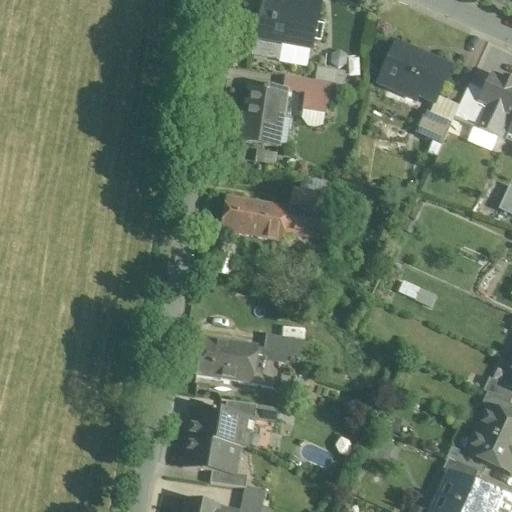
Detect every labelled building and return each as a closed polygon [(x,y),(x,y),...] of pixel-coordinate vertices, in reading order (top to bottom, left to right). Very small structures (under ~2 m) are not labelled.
[(321,2),(309,0),(298,0),(296,14),(318,18),(321,2)] [(296,14),(262,7),(253,56),(277,61),(280,46),(311,52),(318,18),(296,14)] [(450,70),(396,46),(378,87),(379,88),(382,81),(418,97),(418,99),(434,106),(450,70)] [(344,76),(317,71),(315,83),(330,86),(343,88),(344,76)] [(511,84),(492,75),(483,94),(478,105),(485,108),(475,130),(497,140),(507,118),(511,120),(511,84)] [(306,82),(284,78),(282,92),(284,92),(304,95),(306,82)] [(315,83),(306,82),(304,95),(301,113),(325,117),(330,86),(315,83)] [(469,87),(458,110),(453,121),(468,127),(478,105),(483,94),(469,87)] [(268,91),(249,88),(241,144),(278,150),(278,148),(276,148),(284,92),(282,92),(268,90),(268,91)] [(478,105),(468,127),(475,130),(485,108),(478,105)] [(451,126),(424,115),(414,136),(441,148),(451,126)] [(334,187),(305,181),(303,194),(332,200),(334,187)] [(511,189),(501,213),(511,217),(511,189)] [(289,212),(226,200),(226,201),(221,232),(220,232),(220,233),(282,245),(284,236),(323,243),(326,227),(327,227),(332,200),(303,194),(294,193),(294,191),(293,190),(289,212)] [(290,342),(266,337),(263,355),(287,359),(290,342)] [(257,350),(202,341),(196,378),(251,387),(255,362),(257,350)] [(277,365),(255,362),(251,387),(273,391),(277,365)] [(511,368),(503,387),(503,388),(511,392),(511,368)] [(503,387),(489,380),(483,394),(486,395),(510,406),(511,401),(511,392),(503,388),(503,387)] [(511,407),(510,406),(486,395),(481,407),(487,410),(488,409),(509,419),(511,411),(511,407)] [(256,408),(226,404),(224,416),(254,421),(256,408)] [(511,420),(509,419),(488,409),(487,410),(477,433),(511,448),(511,420)] [(224,416),(191,411),(186,441),(238,449),(246,451),(248,437),(252,436),(254,421),(224,416)] [(511,474),(511,448),(477,433),(467,456),(466,457),(487,466),(511,477),(511,474)] [(238,449),(186,441),(182,470),(211,474),(233,478),(234,477),(238,449)] [(466,457),(467,456),(460,453),(455,465),(478,475),(482,477),(487,466),(466,457)] [(478,475),(455,465),(449,462),(444,474),(447,475),(449,472),(474,484),(478,475)] [(474,484),(449,472),(447,475),(430,511),(499,511),(506,498),(474,484)] [(233,478),(211,474),(210,486),(244,492),(245,492),(247,479),(234,477),(233,478)] [(245,492),(244,492),(239,511),(269,511),(262,508),(265,495),(245,492)] [(220,509),(186,501),(183,511),(224,511),(225,511),(219,510),(220,509)]
